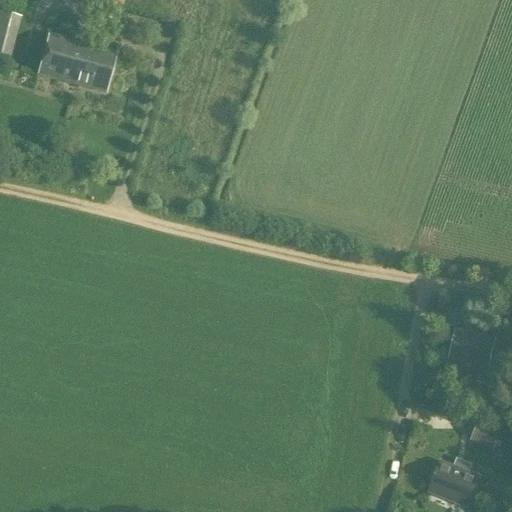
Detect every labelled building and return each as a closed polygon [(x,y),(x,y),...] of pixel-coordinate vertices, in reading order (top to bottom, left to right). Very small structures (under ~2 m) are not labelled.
[(116,28),(123,0),(82,0),(94,3),(95,0),(101,0),(95,22),(116,28)] [(0,65),(3,66),(16,15),(0,11),(0,65)] [(37,77),(105,95),(115,56),(48,37),(37,77)] [(511,342),(456,329),(455,335),(449,361),(464,365),(462,375),(486,380),(488,370),(492,354),(511,358),(511,342)] [(485,420),(474,444),(494,453),(504,429),(485,420)] [(511,511),(511,508),(506,506),(511,492),(511,465),(485,453),(478,470),(499,479),(489,501),(506,508),(504,511),(511,511)] [(430,490),(469,505),(479,478),(440,463),(430,490)]
